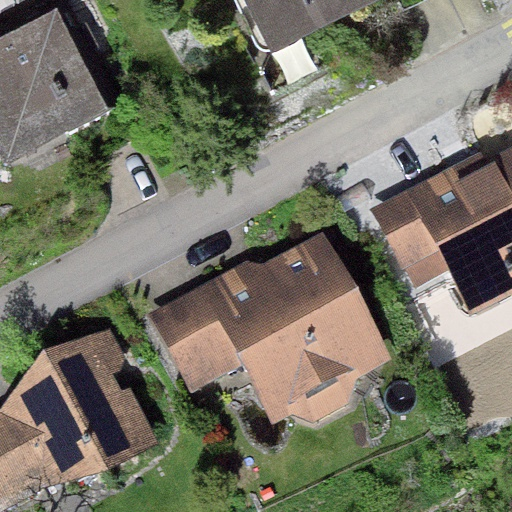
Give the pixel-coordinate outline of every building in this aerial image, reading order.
[(260,0),(278,35),(348,0),(260,0)] [(0,43),(0,159),(4,168),(107,118),(56,16),(0,43)] [(481,155),(369,212),(411,294),(446,276),(470,322),(511,300),(511,151),(486,164),(481,155)] [(246,264),(148,316),(189,395),(242,370),(272,429),(292,418),(313,426),(349,407),(357,384),(392,365),(323,237),(263,268),(246,264)] [(2,412),(0,413),(0,511),(43,492),(107,479),(157,448),(131,392),(121,397),(113,381),(120,378),(126,360),(112,332),(43,359),(2,412)]
